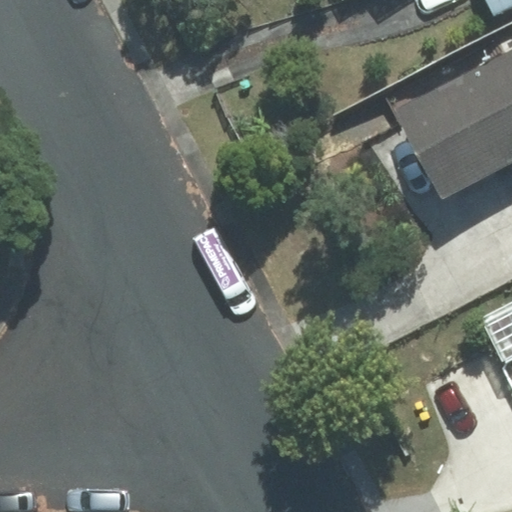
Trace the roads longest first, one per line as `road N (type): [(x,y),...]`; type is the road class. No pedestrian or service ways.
road 1 (residential): [(242,448),(5,0)]
road 2 (residential): [(0,458),(242,448)]
